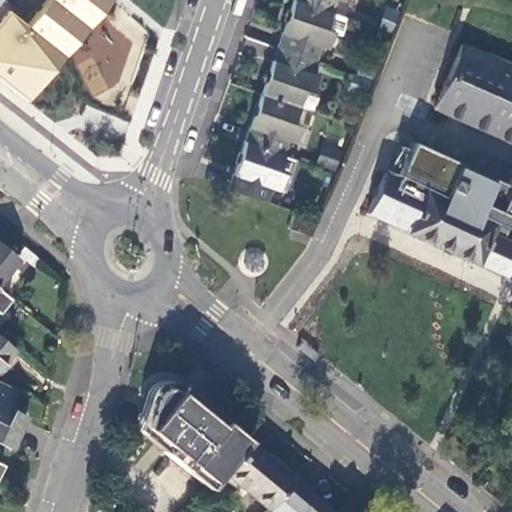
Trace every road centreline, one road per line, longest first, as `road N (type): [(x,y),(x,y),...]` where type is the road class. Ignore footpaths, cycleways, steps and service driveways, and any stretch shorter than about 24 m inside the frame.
road 1 (residential): [(377,110),(319,251),(248,349)]
road 2 (secondary): [(248,349),(445,511)]
road 3 (tertiary): [(128,298),(65,511)]
road 4 (tertiary): [(138,207),(217,0)]
road 5 (secondary): [(108,207),(0,120)]
